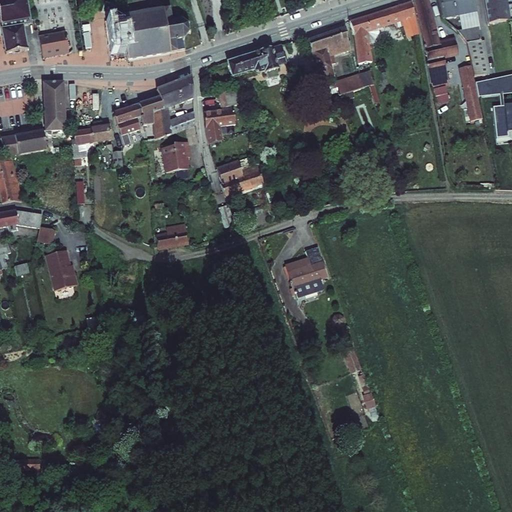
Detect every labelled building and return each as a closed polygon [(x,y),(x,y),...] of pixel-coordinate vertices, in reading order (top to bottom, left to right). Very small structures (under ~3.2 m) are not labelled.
[(3,29),(8,54),(29,51),(25,26),(33,24),(31,11),(29,0),(0,0),(0,8),(3,23),(5,23),(6,29),(3,29)] [(423,0),(416,3),(428,63),(444,59),(457,57),(455,43),(438,46),(427,0),(423,0)] [(443,19),(446,22),(477,17),(473,0),(437,0),(440,12),(442,16),(443,19)] [(505,0),(483,0),(487,23),(508,20),(505,0)] [(351,23),(362,64),(372,61),(367,46),(371,45),(376,35),(375,31),(403,23),(408,38),(418,35),(411,4),(351,23)] [(126,50),(128,62),(185,53),(185,50),(185,48),(185,45),(185,43),(186,40),(188,38),(190,36),(188,26),(180,22),(172,23),(170,11),(120,20),(122,33),(112,34),(115,52),(126,50)] [(459,37),(461,39),(481,36),(477,17),(446,22),(448,25),(451,28),(454,31),(456,34),(459,37)] [(312,55),(314,54),(330,50),(334,67),(339,66),(336,55),(353,50),(346,29),(307,41),(312,55)] [(40,37),(44,60),(71,55),(67,33),(40,37)] [(471,69),(472,77),(490,74),(485,40),(482,41),(481,36),(461,39),(464,42),(465,44),(467,47),(468,52),(471,69)] [(228,64),(232,78),(255,72),(256,75),(261,74),(262,76),(264,75),(265,78),(274,75),(273,73),(275,72),(274,66),(287,63),(282,48),(228,64)] [(314,54),(319,75),(327,73),(329,81),(336,79),(334,67),(330,50),(314,54)] [(428,63),(432,86),(449,82),(444,59),(428,63)] [(472,77),(471,69),(458,71),(467,121),(479,120),(472,77)] [(375,74),(361,77),(364,89),(381,85),(379,78),(376,79),(375,74)] [(336,84),(340,99),(365,92),(364,89),(361,77),(336,84)] [(157,94),(159,100),(163,113),(164,113),(165,115),(155,119),(153,120),(156,143),(173,140),(172,137),(197,129),(195,116),(172,125),(171,118),(175,116),(174,111),(194,103),(192,80),(157,94)] [(42,85),(47,134),(67,132),(65,95),(63,84),(42,85)] [(242,94),(227,96),(231,110),(245,105),(242,94)] [(159,100),(140,107),(147,128),(146,130),(143,132),(144,136),(146,135),(150,144),(156,143),(153,120),(155,119),(154,118),(156,117),(156,116),(163,113),(159,100)] [(511,104),(488,109),(493,140),(505,138),(503,129),(511,127),(511,104)] [(140,107),(129,111),(133,124),(136,123),(139,132),(147,128),(140,107)] [(113,117),(125,149),(132,146),(129,135),(139,132),(136,123),(133,124),(129,111),(113,117)] [(210,130),(212,143),(221,142),(220,129),(230,128),(229,113),(206,115),(207,130),(210,130)] [(94,132),(91,132),(93,145),(112,143),(110,130),(102,131),(102,127),(93,128),(94,132)] [(74,153),(75,171),(80,171),(80,163),(82,163),(82,160),(84,159),(82,147),(93,145),(91,132),(85,133),(73,134),(74,144),(72,144),(72,153),(74,153)] [(4,152),(6,160),(47,154),(44,135),(1,142),(2,145),(4,152)] [(179,149),(168,151),(171,175),(193,172),(191,160),(195,159),(193,145),(178,147),(179,149)] [(0,197),(2,206),(10,205),(14,204),(22,206),(12,162),(4,163),(2,153),(0,153),(0,197)] [(118,155),(121,171),(128,169),(126,158),(129,157),(128,153),(118,155)] [(108,159),(111,172),(116,172),(113,154),(106,155),(106,159),(108,159)] [(214,170),(223,198),(262,186),(258,173),(246,177),(244,171),(239,172),(236,163),(215,170),(214,170)] [(81,185),(82,208),(90,207),(89,185),(81,185)] [(219,207),(226,226),(236,222),(229,203),(219,207)] [(158,208),(160,217),(169,215),(167,206),(158,208)] [(0,214),(0,229),(17,226),(42,229),(42,227),(44,216),(16,212),(0,214)] [(159,240),(161,252),(191,245),(187,226),(168,231),(169,238),(159,240)] [(57,230),(49,229),(49,230),(42,229),(39,242),(54,245),(57,230)] [(6,236),(0,238),(0,257),(4,270),(14,267),(11,258),(13,257),(12,255),(17,253),(14,243),(9,244),(6,236)] [(49,258),(58,293),(81,287),(77,273),(74,274),(69,253),(49,258)] [(291,272),(300,298),(326,289),(322,276),(329,274),(324,260),(291,272)] [(20,265),(23,274),(36,270),(33,261),(20,265)] [(345,323),(346,321),(346,319),(346,317),(345,315),(343,314),(341,313),(339,314),(337,315),(335,317),(335,319),(335,321),(337,323),(339,324),(341,325),(343,324),(345,323)] [(346,349),(354,372),(364,368),(356,345),(346,349)] [(367,410),(375,408),(364,374),(357,377),(367,410)] [(11,472),(39,472),(39,460),(11,460),(11,472)]
